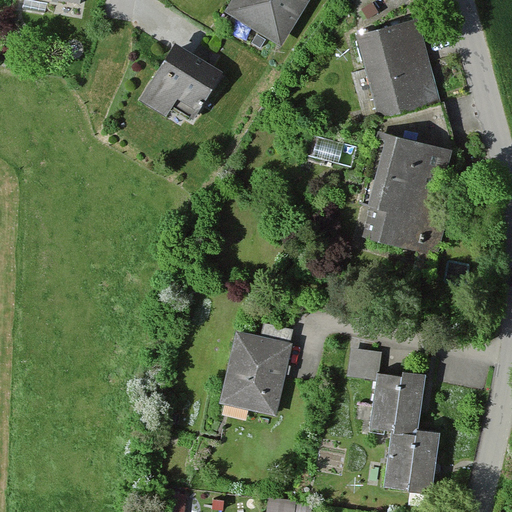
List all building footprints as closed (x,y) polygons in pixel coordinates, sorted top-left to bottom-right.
[(19,0),(18,8),(79,23),(85,0),(19,0)] [(238,0),(231,14),(283,45),(309,0),(238,0)] [(417,23),(356,39),(380,138),(450,154),(417,23)] [(224,81),(172,51),(144,100),(171,115),(181,98),(206,113),(224,81)] [(450,154),(380,138),(364,209),(376,211),(369,241),(438,256),(449,208),(439,205),(450,154)] [(288,344),(227,333),(213,406),(274,417),(288,344)] [(381,356),(350,352),(347,377),(370,381),(371,376),(379,377),(381,356)] [(363,431),(384,434),(406,437),(407,431),(413,432),(421,377),(392,373),(391,378),(379,377),(371,376),(370,381),(363,431)] [(434,435),(413,432),(407,431),(406,437),(384,434),(376,489),(416,494),(417,490),(426,491),(434,435)] [(173,490),(169,511),(184,511),(188,492),(173,490)]
